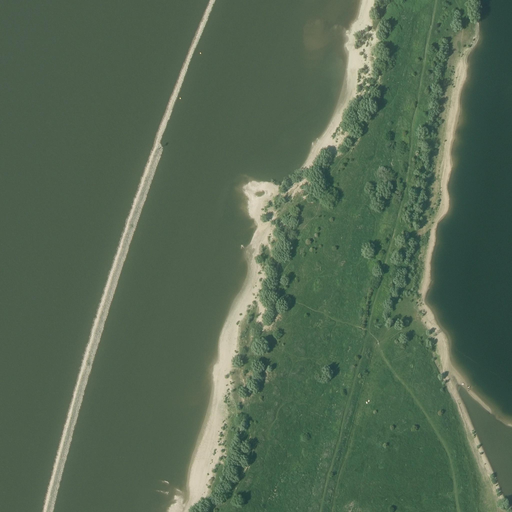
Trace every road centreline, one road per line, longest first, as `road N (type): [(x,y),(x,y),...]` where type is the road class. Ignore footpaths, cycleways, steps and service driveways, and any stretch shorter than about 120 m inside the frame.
road 1 (track): [(435,0),(366,332)]
road 2 (track): [(366,332),(442,443),(457,511)]
road 3 (track): [(319,511),(366,332)]
